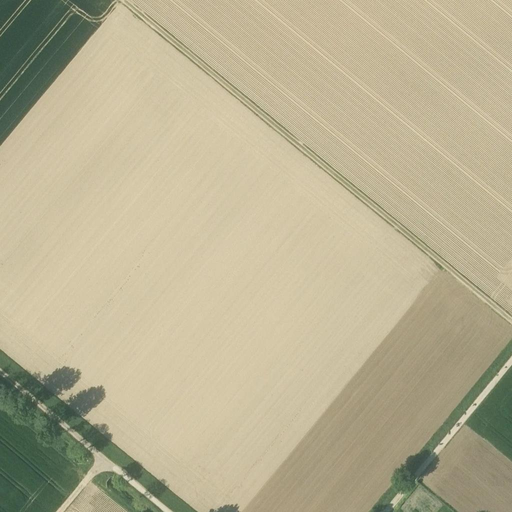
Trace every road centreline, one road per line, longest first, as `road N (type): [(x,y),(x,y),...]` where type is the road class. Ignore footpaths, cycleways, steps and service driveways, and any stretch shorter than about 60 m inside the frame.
road 1 (track): [(120,0),(511,321)]
road 2 (track): [(0,372),(168,511)]
road 3 (track): [(511,356),(383,511)]
